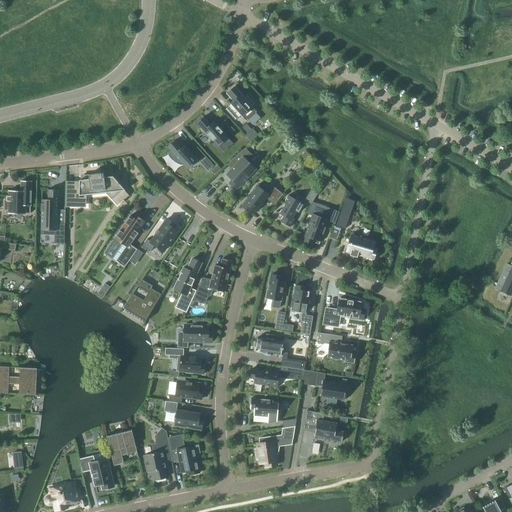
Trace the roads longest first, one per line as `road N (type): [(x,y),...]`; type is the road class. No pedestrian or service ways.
road 1 (residential): [(253,240),(221,389),(229,490)]
road 2 (unclassified): [(435,126),(242,15)]
road 3 (residential): [(435,126),(403,297)]
road 4 (residential): [(136,143),(163,131),(210,85),(242,15)]
road 5 (unclassified): [(374,466),(403,297)]
road 6 (residential): [(253,240),(403,297)]
road 7 (residential): [(136,143),(212,218),(253,240)]
road 8 (residential): [(374,466),(229,490)]
road 9 (residential): [(0,164),(136,143)]
